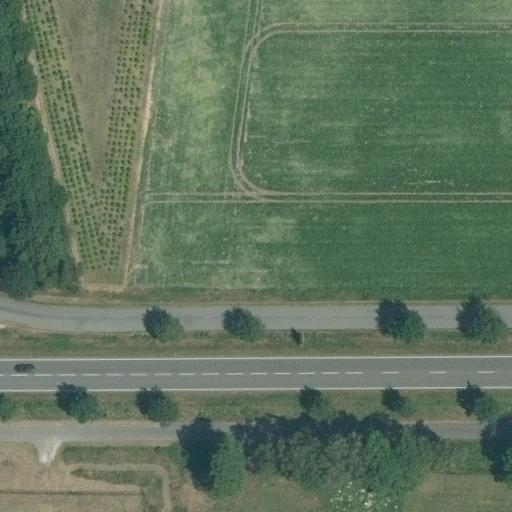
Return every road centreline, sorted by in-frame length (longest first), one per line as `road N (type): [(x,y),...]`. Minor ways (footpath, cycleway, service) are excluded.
road 1 (unclassified): [(0,307),(95,321),(511,317)]
road 2 (track): [(511,431),(0,434)]
road 3 (primary): [(511,375),(0,377)]
